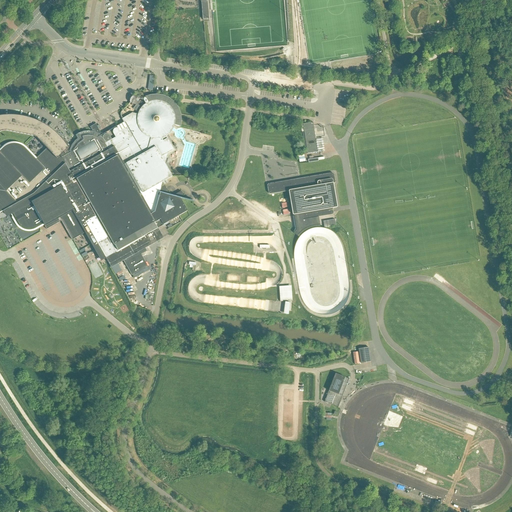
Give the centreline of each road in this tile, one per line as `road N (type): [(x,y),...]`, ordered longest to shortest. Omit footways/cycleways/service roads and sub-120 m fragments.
road 1 (unknown): [(379,358),(342,152),(351,125),(397,95),(424,95),(462,116),(477,158)]
road 2 (unclassified): [(249,97),(232,183),(168,250),(148,351)]
road 3 (unclassified): [(251,78),(379,87),(389,66),(378,0)]
road 4 (unclassified): [(148,351),(317,371),(316,404)]
road 5 (unclassified): [(148,351),(125,423),(126,452),(143,478),(188,511)]
road 6 (primary): [(94,511),(51,469),(0,397)]
road 7 (unclassified): [(34,18),(71,52),(155,64)]
